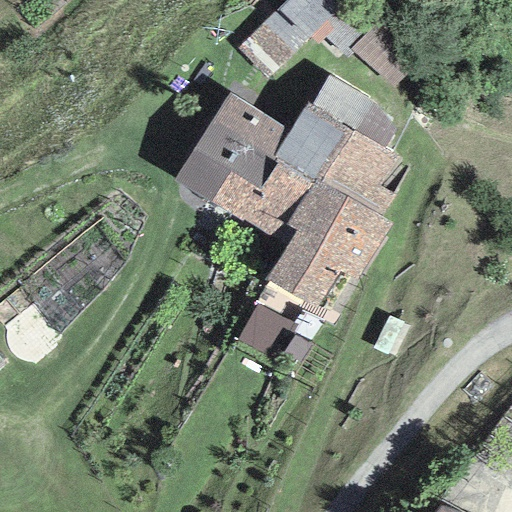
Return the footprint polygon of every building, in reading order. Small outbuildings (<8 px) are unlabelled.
[(419,67),(351,0),(285,0),(276,8),(235,51),(266,81),(310,37),(316,44),(322,38),(344,60),(353,50),(394,91),(419,67)] [(268,0),(276,8),(285,0),(268,0)] [(327,78),(311,107),(352,131),(382,148),(399,119),(327,78)] [(287,133),(228,93),(174,181),(277,241),(287,225),(316,181),(352,131),(311,107),(306,104),(287,133)] [(382,148),(352,131),(316,181),(287,225),(295,230),(266,282),(339,318),(391,226),(376,220),(410,164),(382,148)] [(296,325),(257,303),(236,339),(276,362),(296,325)]
